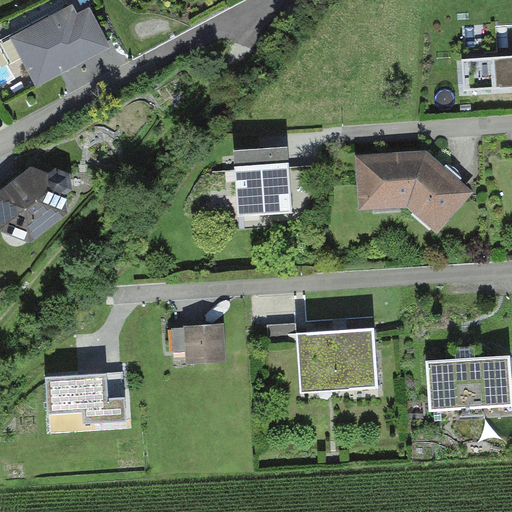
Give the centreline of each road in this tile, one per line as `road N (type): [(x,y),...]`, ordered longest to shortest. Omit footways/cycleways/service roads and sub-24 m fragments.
road 1 (residential): [(511,270),(117,296)]
road 2 (residential): [(0,146),(277,0)]
road 3 (residential): [(511,125),(344,136)]
